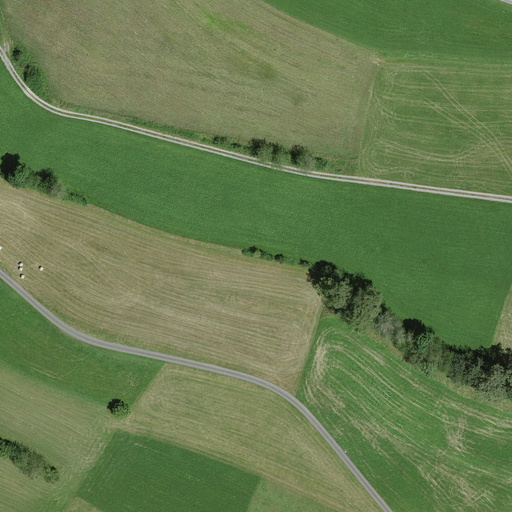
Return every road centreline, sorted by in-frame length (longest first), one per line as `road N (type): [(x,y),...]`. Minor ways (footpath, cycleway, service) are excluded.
road 1 (track): [(0,49),(22,85),(59,112),(305,172),(511,199)]
road 2 (track): [(387,511),(282,391),(97,342),(69,330),(0,274)]
